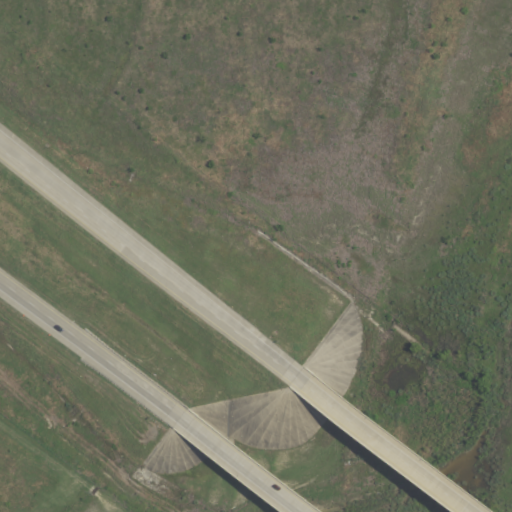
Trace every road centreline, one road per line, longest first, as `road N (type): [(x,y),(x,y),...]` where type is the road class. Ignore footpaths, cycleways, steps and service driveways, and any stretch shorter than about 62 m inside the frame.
road 1 (motorway): [(293,368),(0,144)]
road 2 (motorway): [(481,511),(293,368)]
road 3 (motorway): [(0,283),(179,415)]
road 4 (motorway): [(179,415),(308,511)]
